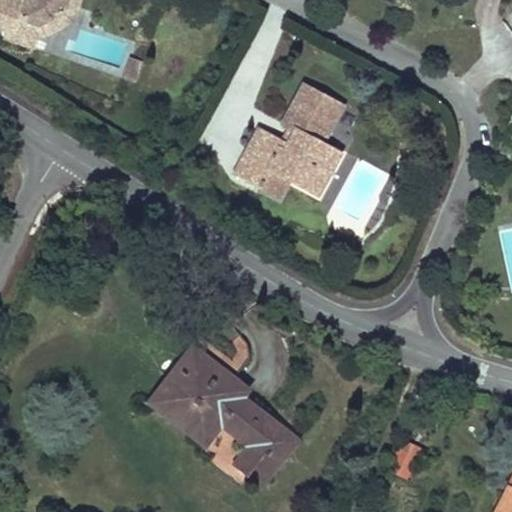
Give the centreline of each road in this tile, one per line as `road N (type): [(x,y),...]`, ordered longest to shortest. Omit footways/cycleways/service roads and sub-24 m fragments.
road 1 (residential): [(422,283),(466,170),(472,127),(461,99),(436,76),(292,0)]
road 2 (tertiary): [(61,148),(301,300),(359,328)]
road 3 (residential): [(61,148),(0,263)]
